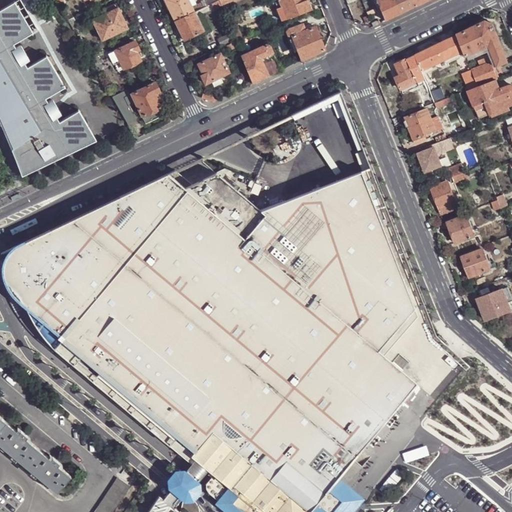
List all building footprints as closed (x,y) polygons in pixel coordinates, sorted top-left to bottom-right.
[(0,0),(0,121),(8,141),(21,175),(96,140),(78,109),(77,110),(78,110),(59,121),(56,117),(60,115),(52,100),(48,102),(45,98),(64,86),(46,55),(27,67),(25,62),(28,60),(20,45),(16,47),(13,43),(32,32),(15,1),(0,9),(0,0)] [(38,29),(20,0),(16,0),(15,1),(32,32),(38,29)] [(174,14),(191,5),(188,0),(164,0),(167,6),(170,5),(174,14)] [(221,4),(219,0),(215,0),(210,3),(213,8),(221,4)] [(274,0),(282,20),(287,19),(279,0),(274,0)] [(279,0),(287,19),(310,10),(306,0),(279,0)] [(385,20),(400,13),(393,0),(376,0),(385,20)] [(393,0),(400,13),(415,6),(412,0),(393,0)] [(191,5),(194,10),(203,6),(201,1),(196,3),(191,5)] [(100,10),(102,15),(118,8),(116,3),(100,10)] [(167,6),(174,20),(176,19),(174,14),(170,5),(167,6)] [(174,14),(176,19),(192,11),(194,10),(191,5),(174,14)] [(102,15),(92,20),(102,40),(105,38),(112,35),(128,28),(118,8),(102,15)] [(176,19),(174,20),(183,40),(202,31),(192,11),(176,19)] [(234,15),(226,18),(232,30),(235,39),(236,41),(243,38),(234,15)] [(74,17),(68,20),(72,28),(78,25),(74,17)] [(486,21),(457,34),(464,50),(465,53),(466,55),(469,55),(487,46),(489,50),(492,56),(493,61),(495,65),(508,61),(493,25),(486,21)] [(302,59),(325,49),(316,26),(305,30),(302,23),(288,28),(290,34),(292,35),(302,59)] [(217,38),(220,46),(235,39),(232,30),(217,38)] [(82,39),(78,31),(75,32),(80,40),(84,47),(89,44),(85,37),(82,39)] [(464,50),(457,34),(416,54),(422,69),(429,66),(464,50)] [(124,69),(141,61),(137,51),(139,50),(135,42),(115,51),(121,62),(124,69)] [(281,69),(270,46),(268,45),(265,44),(241,55),(252,83),(281,69)] [(487,51),(489,50),(487,46),(469,55),(470,57),(470,58),(487,51)] [(115,65),(121,62),(115,51),(110,54),(115,65)] [(220,76),(229,72),(220,53),(198,63),(203,74),(201,75),(205,83),(211,80),(220,76)] [(403,93),(420,85),(419,84),(418,80),(425,76),(424,74),(422,69),(416,54),(405,59),(396,64),(399,72),(397,73),(398,76),(396,77),(403,93)] [(93,65),(100,62),(96,55),(89,58),(93,65)] [(100,62),(93,65),(99,74),(105,72),(100,62)] [(496,78),(497,78),(491,62),(481,66),(472,69),(478,85),(496,78)] [(468,89),(478,85),(472,69),(462,73),(468,89)] [(214,86),(223,82),(220,76),(211,80),(214,86)] [(468,89),(474,105),(485,101),(490,113),(509,106),(507,98),(511,96),(511,84),(509,84),(500,88),(496,78),(478,85),(468,89)] [(136,103),(146,123),(166,114),(157,94),(159,92),(154,82),(131,93),(136,103)] [(129,89),(120,93),(127,107),(136,103),(131,93),(129,89)] [(127,123),(135,119),(127,107),(120,93),(112,97),(127,123)] [(435,102),(432,103),(434,110),(448,105),(447,100),(446,98),(439,101),(435,102)] [(474,105),(478,117),(479,116),(479,118),(490,113),(485,101),(474,105)] [(431,119),(427,109),(406,117),(407,119),(409,126),(415,139),(431,133),(436,131),(431,119)] [(438,117),(431,119),(436,131),(442,128),(438,117)] [(432,137),(431,133),(415,139),(414,140),(415,143),(417,144),(424,141),(424,140),(432,137)] [(438,142),(429,145),(430,148),(434,146),(437,154),(454,148),(453,146),(456,145),(453,136),(447,138),(438,142)] [(437,154),(434,146),(430,148),(418,153),(425,172),(441,165),(437,154)] [(452,177),(464,172),(461,163),(449,168),(452,177)] [(468,170),(464,172),(452,177),(450,178),(453,185),(472,178),(468,170)] [(432,397),(459,366),(427,340),(360,172),(260,209),(216,172),(185,187),(167,172),(26,239),(13,251),(7,265),(9,281),(19,298),(102,369),(179,433),(196,448),(191,455),(196,459),(208,468),(213,474),(229,486),(259,511),(310,511),(323,497),(340,477),(418,384),(432,397)] [(456,201),(448,181),(431,188),(439,207),(456,201)] [(501,208),(508,205),(504,194),(496,197),(498,200),(501,208)] [(501,208),(498,200),(492,202),(495,210),(501,208)] [(458,207),(456,201),(439,207),(442,214),(458,207)] [(472,230),(466,215),(448,222),(456,243),(475,235),(472,230)] [(491,268),(483,248),(462,256),(470,276),(476,274),(483,271),(489,269),(491,268)] [(511,295),(508,286),(503,288),(508,302),(511,300),(511,295)] [(508,302),(503,288),(478,298),(486,319),(511,310),(508,302)] [(102,369),(97,374),(174,439),(179,433),(102,369)] [(0,443),(57,491),(72,473),(61,465),(59,463),(61,461),(54,455),(52,457),(48,454),(29,439),(26,436),(28,434),(21,428),(19,430),(16,428),(0,414),(0,443)] [(412,435),(391,461),(399,467),(420,441),(412,435)] [(208,468),(196,459),(189,467),(186,470),(184,468),(175,469),(171,473),(167,478),(168,487),(184,501),(193,500),(197,496),(201,491),(201,482),(198,480),(201,477),(208,468)] [(208,493),(217,500),(229,486),(213,474),(212,476),(205,483),(206,488),(208,493)] [(355,491),(340,477),(323,497),(310,511),(353,511),(365,499),(355,491)] [(113,511),(131,485),(119,478),(95,511),(113,511)] [(259,511),(229,486),(217,500),(231,511),(259,511)] [(158,495),(146,511),(179,511),(173,507),(158,495)]
